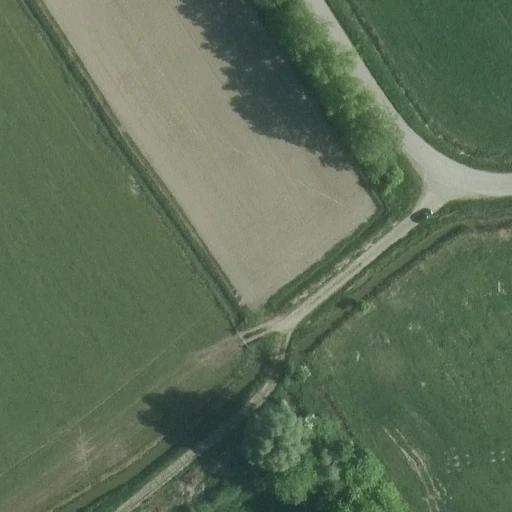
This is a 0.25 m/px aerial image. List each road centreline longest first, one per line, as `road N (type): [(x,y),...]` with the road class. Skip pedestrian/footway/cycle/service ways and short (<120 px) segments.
road 1 (track): [(33,511),(175,407),(229,351),(282,328),(321,298),(428,210),(450,175)]
road 2 (unclassified): [(511,187),(450,175),(408,143),(316,0)]
road 3 (track): [(130,511),(264,402),(280,376),(282,328)]
